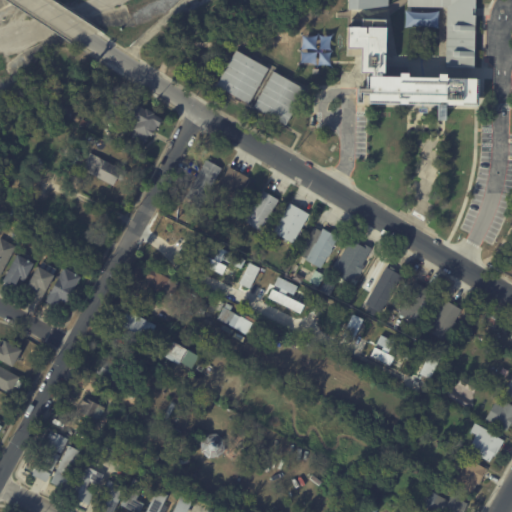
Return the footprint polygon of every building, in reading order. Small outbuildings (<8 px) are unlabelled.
[(347,10),(343,10),(343,0),(384,0),(384,11),(347,10)] [(407,0),(474,0),(475,68),(444,68),(445,10),(407,8),(407,0)] [(404,26),(438,27),(438,12),(405,11),(404,26)] [(235,49),(266,70),(247,106),(216,86),(235,49)] [(272,73),(304,90),(284,125),(252,108),(272,73)] [(367,78),(397,80),(397,73),(407,73),(407,78),(436,79),(436,74),(445,75),(445,78),(474,80),(474,106),(444,107),(446,119),(436,119),(437,107),(367,104),(368,98),(363,97),(363,105),(355,104),(355,89),(367,88),(367,78)] [(39,91),(48,95),(44,103),(36,98),(39,91)] [(153,130),(149,137),(150,138),(146,144),(146,143),(144,147),(129,139),(134,130),(131,129),(135,123),(126,118),(134,104),(143,109),(144,108),(152,113),(152,114),(161,119),(156,127),(155,126),(153,130)] [(73,114),(79,117),(77,122),(71,118),(73,114)] [(120,175),(118,179),(114,177),(111,184),(88,173),(96,156),(123,170),(120,175)] [(186,191),(204,159),(219,168),(201,199),(186,191)] [(13,167),(16,161),(22,165),(19,171),(13,167)] [(228,166),(247,177),(232,205),(213,195),(217,186),(213,184),(218,174),(221,176),(227,166),(228,166)] [(262,190),(277,199),(259,230),(244,221),(261,190),(262,190)] [(289,203),(307,213),(291,242),(271,231),(287,202),(289,203)] [(321,228),(336,236),(329,248),(332,250),(328,257),(325,256),(319,267),(303,259),(321,228)] [(0,279),(0,239),(1,238),(17,247),(0,279)] [(352,240),(368,249),(353,279),(332,268),(348,238),(352,240)] [(30,257),(37,261),(30,275),(28,274),(25,280),(22,279),(20,283),(18,282),(16,286),(4,280),(6,277),(7,277),(20,252),(30,257)] [(203,269),(221,274),(224,265),(205,260),(203,269)] [(42,297),(41,300),(26,291),(41,264),(42,264),(44,261),(48,262),(45,266),(47,268),(50,264),(52,265),(50,269),(52,270),(54,266),(57,268),(55,272),(58,273),(49,289),(48,288),(42,297)] [(189,266),(240,291),(234,302),(183,276),(188,265),(189,266)] [(386,267),(400,275),(379,313),(374,310),(371,315),(364,310),(366,305),(363,303),(384,266),(386,267)] [(68,269),(77,274),(78,273),(80,274),(80,275),(83,277),(69,303),(63,299),(59,306),(48,301),(66,268),(68,269)] [(171,293),(165,291),(163,295),(145,286),(148,280),(143,277),(147,268),(177,282),(171,293)] [(294,272),(302,277),(300,281),(291,277),(294,272)] [(296,285),(277,276),(273,285),(293,294),(296,285)] [(413,282),(428,290),(422,302),(424,303),(420,310),(418,309),(411,321),(396,313),(413,282)] [(331,293),(342,298),(348,286),(355,290),(349,304),(345,302),(344,304),(329,297),(331,293)] [(287,297),(270,289),(266,298),(283,306),(287,297)] [(445,300),(460,308),(442,340),(426,331),(445,300)] [(302,309),(286,301),(282,309),(298,317),(302,309)] [(215,318),(222,307),(232,313),(226,324),(215,318)] [(491,307),(502,313),(496,324),(485,318),(491,307)] [(128,312),(153,325),(151,329),(153,330),(148,340),(121,326),(122,325),(119,323),(125,311),(128,313),(128,312)] [(342,335),(353,339),(362,318),(351,313),(342,335)] [(256,335),(252,333),(255,326),(260,329),(256,335)] [(208,346),(212,338),(216,340),(212,348),(208,346)] [(0,359),(0,347),(2,348),(3,346),(6,347),(9,341),(26,350),(17,368),(0,359)] [(187,367),(176,361),(174,363),(161,356),(169,341),(193,355),(187,367)] [(430,341),(436,344),(433,350),(427,347),(430,341)] [(439,351),(442,346),(446,348),(448,344),(452,346),(448,356),(439,351)] [(279,349),(300,360),(296,367),(275,356),(279,349)] [(419,374),(430,378),(438,356),(427,353),(419,374)] [(102,359),(115,366),(111,375),(119,379),(115,387),(106,383),(108,380),(95,373),(102,359)] [(194,368),(198,360),(204,363),(200,371),(194,368)] [(0,385),(0,365),(21,377),(20,379),(24,381),(20,388),(17,386),(13,393),(0,385)] [(511,398),(502,392),(511,374),(511,398)] [(131,377),(142,384),(137,393),(126,386),(131,377)] [(100,413),(96,421),(77,411),(80,404),(78,403),(81,396),(103,407),(100,413)] [(511,421),(510,425),(508,424),(505,430),(484,418),(493,401),(501,406),(504,401),(511,405),(511,421)] [(158,420),(166,407),(171,409),(174,403),(176,404),(177,403),(181,405),(180,406),(187,410),(182,419),(176,415),(174,418),(175,419),(173,423),(175,425),(173,429),(158,420)] [(428,411),(434,414),(430,419),(425,416),(428,411)] [(502,441),(493,456),(492,455),(488,461),(466,448),(475,434),(469,430),(474,422),(489,431),(489,432),(503,440),(502,441)] [(62,425),(78,432),(76,436),(60,428),(62,425)] [(51,470),(50,471),(41,467),(49,450),(44,447),(48,438),(46,437),(47,433),(50,431),(67,439),(60,453),(56,452),(55,454),(58,455),(51,470)] [(240,451),(236,447),(240,442),(245,446),(241,452),(240,451)] [(48,482),(67,445),(77,450),(66,474),(74,478),(67,491),(48,482)] [(102,457),(97,466),(87,461),(91,452),(102,457)] [(484,470),(469,496),(450,485),(467,458),(485,469),(484,470)] [(47,472),(43,481),(29,474),(33,466),(47,472)] [(98,483),(97,485),(89,481),(85,490),(93,494),(87,504),(69,496),(84,466),(102,475),(98,483)] [(137,510),(136,511),(131,511),(117,504),(130,478),(141,483),(133,499),(141,503),(137,510)] [(107,480),(122,488),(109,511),(102,511),(98,510),(107,493),(100,489),(105,479),(107,480)] [(200,487),(212,498),(210,501),(194,487),(196,484),(200,487)] [(163,504),(159,511),(145,511),(157,490),(167,496),(163,504)] [(466,504),(461,511),(437,511),(428,507),(435,494),(446,501),(450,494),(466,504)]
